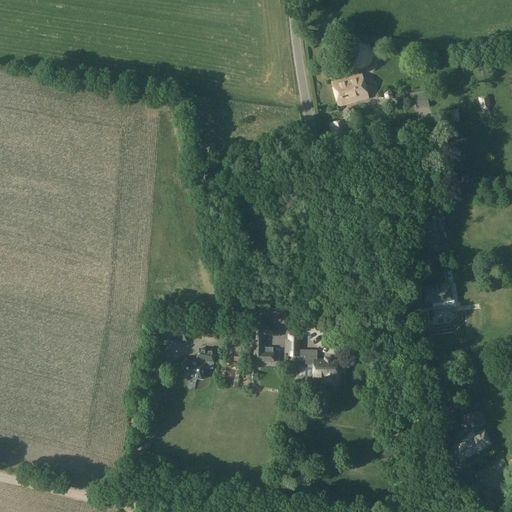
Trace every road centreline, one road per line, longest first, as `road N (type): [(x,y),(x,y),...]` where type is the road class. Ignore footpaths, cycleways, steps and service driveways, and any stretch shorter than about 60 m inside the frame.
road 1 (unclassified): [(424,511),(423,482),(323,181),(290,0)]
road 2 (track): [(161,511),(0,475)]
